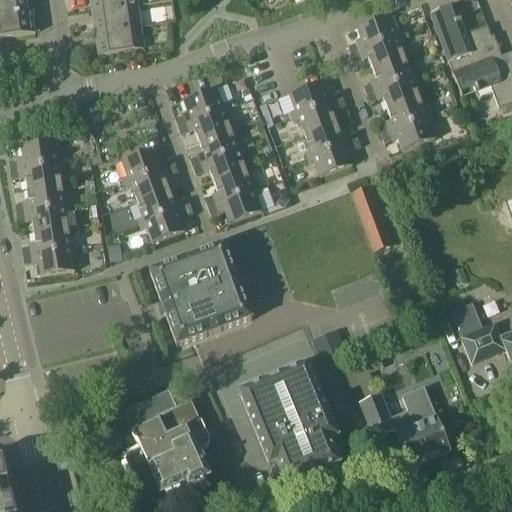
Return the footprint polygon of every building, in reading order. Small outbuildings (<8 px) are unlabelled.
[(0,0),(0,19),(31,15),(29,0),(0,0)] [(136,8),(134,0),(89,0),(91,14),(136,8)] [(478,66),(474,54),(490,49),(492,44),(485,28),(464,36),(453,7),(429,16),(451,77),(479,66),(478,66)] [(139,29),(136,8),(91,14),(95,36),(139,29)] [(0,41),(35,37),(31,15),(0,19),(0,41)] [(401,37),(399,33),(393,35),(387,18),(356,30),(361,43),(347,48),(349,56),(401,37)] [(142,51),(139,29),(95,36),(98,58),(142,51)] [(403,60),(397,45),(403,43),(401,37),(349,56),(352,64),(367,59),(371,71),(403,60)] [(511,74),(507,77),(501,61),(497,59),(478,66),(479,66),(451,77),(460,100),(489,89),(497,111),(511,105),(511,74)] [(364,97),(415,78),(414,73),(408,75),(403,60),(371,71),(376,84),(362,89),(364,97)] [(417,101),(411,85),(417,83),(415,78),(364,97),(367,105),(381,99),(386,112),(417,101)] [(341,102),(338,95),(325,100),(320,86),(288,98),(294,114),(288,116),(290,122),(341,102)] [(227,110),(225,105),(220,107),(214,91),(182,103),(187,116),(173,121),(176,129),(227,110)] [(430,119),(428,114),(423,116),(417,101),(386,112),(391,125),(377,130),(380,138),(430,119)] [(335,128),(331,115),(344,110),(341,102),(290,122),(292,126),(297,124),(303,140),(335,128)] [(229,132),(223,117),(229,115),(227,110),(176,129),(179,137),(192,132),(197,144),(229,132)] [(432,124),(430,119),(380,138),(383,146),(396,140),(401,153),(432,141),(426,126),(432,124)] [(356,143),(353,135),(340,140),(335,128),(303,140),(308,154),(303,156),(306,162),(356,143)] [(242,151),(240,146),(235,148),(229,132),(197,144),(202,157),(188,162),(191,170),(242,151)] [(359,151),(356,143),(306,162),(307,166),(312,165),(318,181),(350,169),(345,156),(359,151)] [(63,166),(62,161),(57,161),(55,145),(20,151),(22,166),(18,167),(17,165),(8,166),(9,175),(63,166)] [(244,173),(239,158),(244,156),(242,151),(191,170),(194,177),(208,172),(212,185),(244,173)] [(174,168),(171,160),(158,165),(153,152),(121,164),(127,180),(121,182),(123,186),(174,168)] [(61,188),(59,172),(64,172),(63,166),(9,175),(11,183),(20,182),(20,180),(24,179),(27,194),(61,188)] [(168,192),(163,180),(176,175),(174,168),(123,186),(125,191),(130,189),(136,204),(168,192)] [(256,191),(254,186),(250,187),(244,173),(212,185),(217,197),(203,202),(206,210),(256,191)] [(69,209),(68,204),(64,205),(61,188),(27,194),(29,209),(24,209),(24,208),(15,209),(16,217),(69,209)] [(258,196),(256,191),(206,210),(209,218),(223,213),(227,226),(259,214),(253,197),(258,196)] [(188,208),(185,200),(173,205),(168,192),(136,204),(142,220),(136,222),(138,226),(188,208)] [(390,250),(369,193),(352,199),(373,256),(390,250)] [(191,216),(188,208),(138,226),(140,231),(145,229),(151,245),(184,233),(179,220),(191,216)] [(65,215),(70,214),(69,209),(16,217),(17,226),(26,224),(26,223),(31,222),(33,237),(68,231),(65,215)] [(76,252),(75,246),(70,247),(68,231),(33,237),(35,251),(30,252),(30,251),(21,252),(22,260),(76,252)] [(117,248),(104,250),(107,266),(119,264),(117,248)] [(162,313),(176,351),(251,323),(224,248),(148,275),(162,313)] [(76,257),(76,252),(22,260),(23,268),(33,267),(32,265),(37,265),(39,280),(74,275),(72,258),(76,257)] [(470,308),(449,317),(460,343),(471,369),(505,355),(511,372),(511,336),(499,342),(494,329),(482,334),(470,308)] [(335,336),(311,345),(320,368),(343,359),(335,336)] [(237,395),(268,468),(274,465),(284,488),(339,465),(329,442),(336,439),(305,366),(237,395)] [(401,401),(407,415),(389,422),(380,398),(359,407),(372,442),(394,433),(409,471),(449,455),(423,393),(401,401)] [(200,424),(198,425),(189,406),(175,412),(167,396),(127,415),(125,420),(129,430),(132,428),(135,435),(134,436),(133,437),(132,437),(132,438),(131,439),(131,440),(131,441),(131,442),(131,443),(132,444),(133,445),(135,446),(136,446),(137,447),(139,452),(127,458),(125,463),(134,483),(139,485),(152,479),(160,497),(185,486),(187,490),(186,490),(187,491),(188,491),(187,490),(190,489),(192,492),(191,492),(196,494),(196,493),(203,490),(205,486),(203,483),(207,481),(195,455),(204,451),(205,450),(206,449),(207,448),(207,447),(208,446),(208,444),(208,443),(207,442),(207,440),(200,425),(200,424)] [(12,511),(1,465),(0,465),(0,511),(12,511)]
